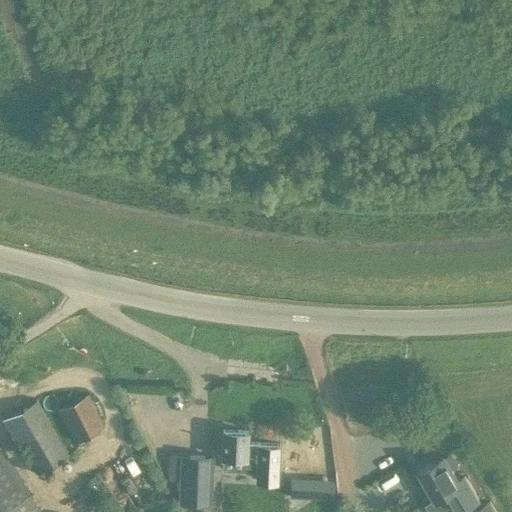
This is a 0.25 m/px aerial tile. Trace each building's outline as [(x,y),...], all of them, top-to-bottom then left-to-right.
[(104,426),(87,393),(57,408),(74,441),(104,426)] [(38,471),(67,455),(36,400),(7,416),(38,471)] [(225,428),(223,455),(247,456),(258,457),(257,477),(277,478),(279,443),(248,441),(249,430),(225,428)] [(170,511),(120,434),(74,463),(104,511),(170,511)] [(1,443),(0,443),(0,511),(41,511),(1,444),(1,443)] [(210,503),(212,455),(172,453),(171,478),(185,479),(184,502),(210,503)] [(445,455),(421,469),(438,496),(448,490),(460,511),(481,498),(466,474),(460,478),(445,455)] [(290,476),(289,495),(334,497),(335,478),(290,476)] [(498,511),(491,499),(472,511),(498,511)]
